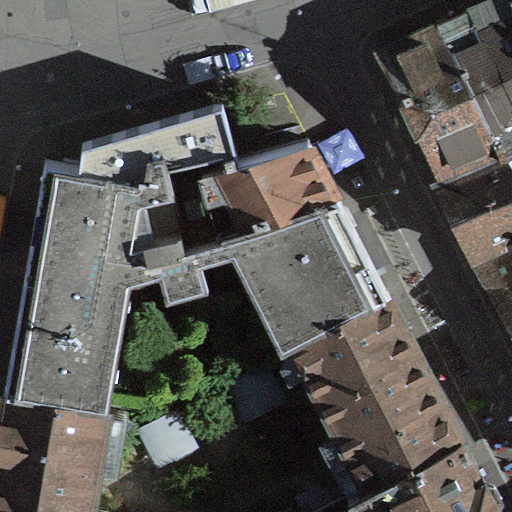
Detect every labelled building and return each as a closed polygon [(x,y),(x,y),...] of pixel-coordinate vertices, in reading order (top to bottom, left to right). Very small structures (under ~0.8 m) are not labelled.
[(511,0),(488,0),(482,3),(473,7),(511,98),(511,0)] [(511,144),(511,98),(473,7),(446,19),(436,23),(502,148),(511,144)] [(502,148),(436,23),(382,48),(380,55),(394,84),(412,121),(438,174),(502,148)] [(291,337),(386,288),(338,195),(185,241),(167,158),(221,148),(224,163),(238,160),(236,154),(238,153),(222,99),(197,106),(82,138),(79,163),(46,157),(5,384),(108,402),(130,275),(159,267),(166,292),(207,281),(201,255),(232,247),(281,342),(291,337)] [(338,195),(340,195),(317,154),(310,141),(238,160),(224,163),(221,148),(167,158),(185,241),(338,195)] [(511,164),(502,148),(438,174),(452,199),(477,250),(511,234),(511,164)] [(511,234),(477,250),(509,305),(511,310),(511,234)] [(367,483),(461,435),(415,345),(386,288),(291,337),(367,483)] [(0,414),(0,511),(88,511),(108,402),(5,384),(0,414)] [(310,511),(500,511),(496,503),(498,502),(501,494),(494,481),(486,478),(484,479),(475,462),(461,435),(367,483),(310,511)]
